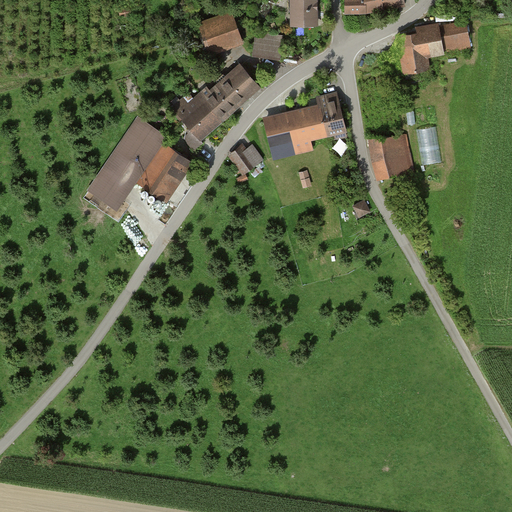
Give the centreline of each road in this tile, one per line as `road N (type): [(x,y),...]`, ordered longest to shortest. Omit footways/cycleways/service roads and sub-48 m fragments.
road 1 (unclassified): [(0,448),(68,379),(259,107),(297,76),(345,53)]
road 2 (residential): [(345,53),(375,194),(511,436)]
